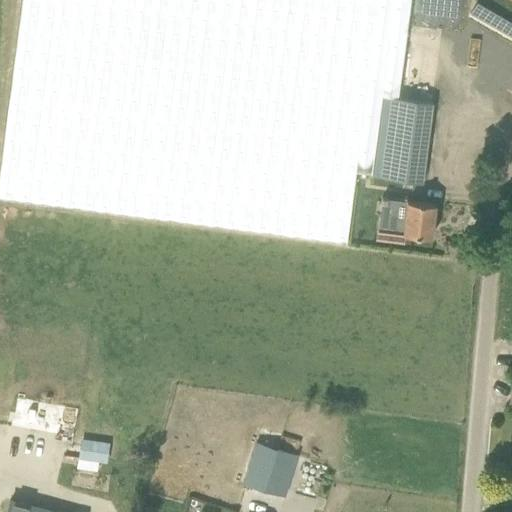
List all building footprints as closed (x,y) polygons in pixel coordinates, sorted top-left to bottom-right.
[(356,171),(373,172),(383,95),(398,97),(409,0),(22,0),(0,169),(0,195),(346,240),(356,171)] [(383,95),(373,172),(373,176),(421,182),(432,102),(398,97),(383,95)] [(405,218),(385,216),(381,215),(379,229),(403,232),(403,233),(431,236),(435,204),(407,200),(405,218)] [(79,459),(107,463),(110,443),(82,438),(79,459)] [(280,474),(287,451),(276,448),(269,470),(280,474)] [(54,511),(10,500),(6,511),(54,511)]
